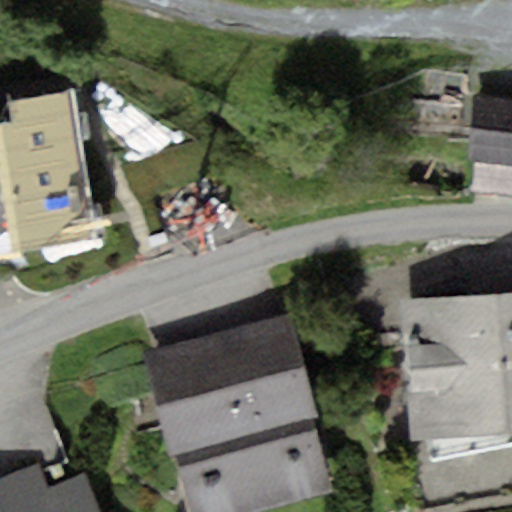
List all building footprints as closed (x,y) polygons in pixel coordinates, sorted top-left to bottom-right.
[(18,118),(0,120),(0,243),(76,230),(63,163),(82,159),(70,93),(16,103),(18,118)] [(511,102),(470,98),(463,166),(511,171),(511,102)] [(511,298),(416,303),(422,443),(511,439),(511,298)] [(155,365),(195,511),(269,511),(337,494),(291,328),(155,365)] [(93,511),(78,472),(0,503),(0,511),(93,511)]
